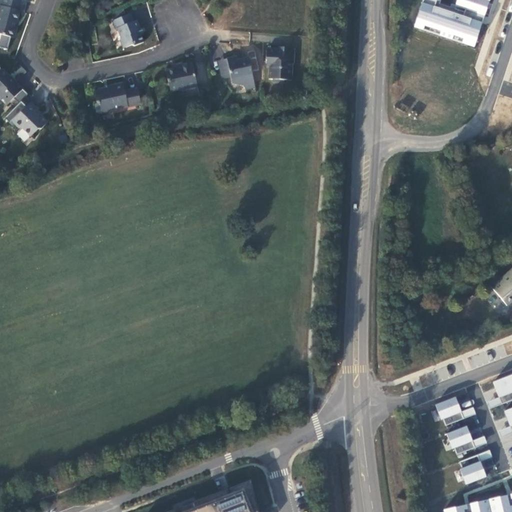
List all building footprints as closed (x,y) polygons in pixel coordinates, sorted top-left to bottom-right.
[(16,29),(20,13),(24,14),(27,3),(14,0),(0,0),(0,4),(0,7),(1,8),(0,10),(0,35),(15,39),(17,29),(16,29)] [(442,0),(422,0),(413,27),(475,48),(490,0),(456,0),(455,4),(442,0)] [(131,15),(112,22),(116,31),(118,30),(122,38),(120,41),(124,50),(132,47),(136,48),(145,44),(142,36),(145,35),(142,28),(141,28),(138,21),(134,23),(131,15)] [(266,61),(267,61),(269,61),(269,64),(267,64),(267,68),(269,68),(268,79),(273,80),(273,83),(284,84),(284,81),(292,80),(293,65),(295,65),(295,49),(285,48),(285,51),(278,50),(267,49),(266,61)] [(239,58),(228,60),(232,75),(234,85),(238,84),(248,90),(255,87),(249,59),(240,61),(239,58)] [(232,75),(228,60),(220,62),(223,77),(232,75)] [(182,68),(167,70),(171,91),(197,86),(193,64),(182,66),(182,68)] [(0,96),(1,98),(0,100),(6,107),(23,90),(16,83),(15,83),(1,70),(0,69),(0,96)] [(139,89),(130,91),(131,95),(126,95),(126,92),(124,84),(111,87),(111,89),(106,91),(98,93),(97,95),(99,103),(100,104),(101,104),(104,114),(115,111),(115,110),(127,107),(128,108),(142,105),(139,89)] [(31,103),(14,121),(15,122),(15,126),(20,130),(23,130),(31,137),(38,130),(42,131),(48,124),(44,120),(43,119),(42,119),(41,119),(36,114),(39,111),(31,103)] [(0,364),(14,401),(42,391),(44,390),(34,363),(47,358),(51,368),(109,346),(114,360),(156,345),(150,330),(207,309),(209,308),(200,286),(249,268),(258,289),(288,278),(250,178),(220,190),(227,209),(178,228),(170,206),(111,228),(109,222),(68,238),(70,243),(12,265),(15,275),(3,279),(0,272),(0,364)] [(506,306),(511,301),(511,269),(491,287),(506,306)] [(511,374),(492,381),(501,404),(511,400),(511,374)] [(456,396),(435,404),(441,420),(443,419),(446,426),(464,419),(456,396)] [(467,425),(446,433),(452,449),(454,448),(457,455),(476,448),(467,425)] [(460,469),(466,485),(487,477),(478,454),(459,461),(462,468),(460,469)] [(257,506),(250,478),(229,486),(232,492),(179,511),(254,511),(253,507),(257,506)] [(511,511),(511,492),(442,508),(442,511),(511,511)]
